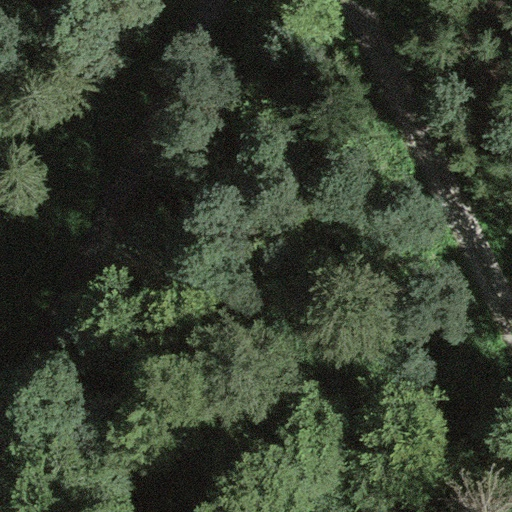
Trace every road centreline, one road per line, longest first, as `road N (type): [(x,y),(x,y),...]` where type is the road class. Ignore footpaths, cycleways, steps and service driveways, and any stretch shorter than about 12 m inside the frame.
road 1 (track): [(201,0),(0,410)]
road 2 (track): [(511,334),(341,0)]
